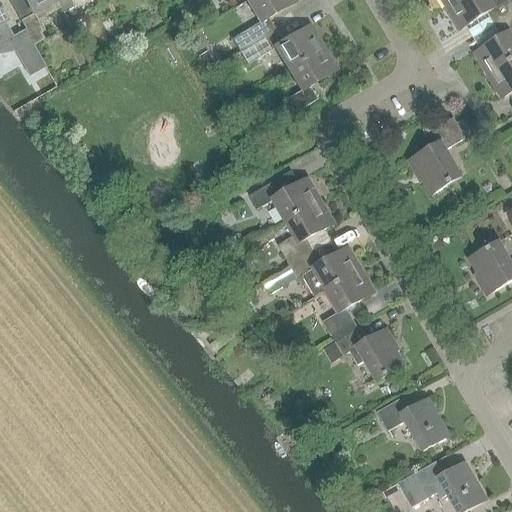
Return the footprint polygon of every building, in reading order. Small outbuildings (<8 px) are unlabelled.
[(36,22),(52,12),(58,9),(61,15),(63,14),(54,0),(11,0),(8,2),(25,31),(24,31),(32,45),(43,40),(39,34),(42,32),(36,22)] [(54,0),(63,14),(73,8),(68,0),(54,0)] [(295,3),(292,0),(249,0),(245,3),(258,24),(231,40),(238,53),(274,31),(267,20),(295,3)] [(440,0),(446,9),(460,0),(440,0)] [(511,15),(511,4),(509,0),(491,0),(490,1),(489,0),(460,0),(446,9),(459,31),(487,14),(494,26),(511,15)] [(0,13),(0,54),(14,52),(29,77),(45,68),(32,46),(32,45),(24,31),(12,38),(4,24),(6,23),(0,13)] [(474,55),(487,77),(511,62),(511,36),(510,34),(511,32),(511,15),(494,26),(501,38),(474,55)] [(282,44),(274,31),(238,53),(246,66),(274,49),(287,71),(323,49),(309,27),(282,44)] [(120,35),(112,39),(118,51),(126,47),(120,35)] [(194,35),(187,38),(195,53),(202,49),(196,38),(194,35)] [(323,49),(287,71),(300,92),(285,102),(293,115),(316,101),(308,88),(336,71),(323,49)] [(233,59),(218,68),(223,75),(237,66),(233,59)] [(511,62),(487,77),(501,100),(511,92),(511,62)] [(445,151),(465,140),(453,119),(431,132),(439,145),(408,162),(421,184),(424,182),(432,195),(461,179),(445,151)] [(271,202),(284,224),(320,203),(307,180),(279,196),(272,184),(248,197),(256,211),(271,202)] [(224,201),(212,207),(216,215),(228,209),(224,201)] [(333,225),(320,203),(284,224),(293,238),(278,247),(282,254),(281,254),(289,268),(313,254),(305,242),(333,225)] [(511,282),(511,264),(511,265),(498,243),(470,260),(478,273),(474,276),(486,297),(511,282)] [(296,280),(302,277),(314,299),(324,293),(360,272),(347,249),(320,266),(313,254),(289,268),(296,280)] [(360,272),(324,293),(337,315),(322,323),(329,337),(330,337),(353,323),(346,311),(374,294),(360,272)] [(284,288),(276,275),(262,283),(269,296),(284,288)] [(353,323),(330,337),(335,344),(357,330),(353,323)] [(376,384),(404,368),(396,354),(398,353),(386,331),(367,342),(360,329),(357,330),(335,344),(342,356),(343,358),(349,354),(357,367),(364,363),(376,384)] [(222,335),(208,346),(214,354),(235,339),(231,333),(222,335)] [(335,344),(322,351),(329,364),(342,356),(335,344)] [(422,453),(448,438),(427,401),(405,413),(399,402),(376,415),(387,434),(405,423),(422,453)] [(472,511),(471,510),(485,502),(463,465),(442,477),(435,464),(399,484),(413,509),(436,495),(440,501),(447,496),(456,511),(472,511)]
